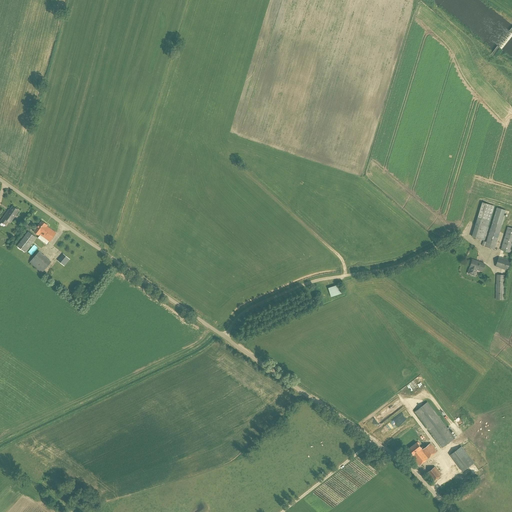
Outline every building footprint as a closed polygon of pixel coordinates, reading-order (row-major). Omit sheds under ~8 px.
[(484,241),(490,221),(494,206),(482,202),(477,217),(471,237),(484,241)] [(10,223),(19,211),(12,206),(9,211),(8,211),(1,221),(6,225),(8,221),(10,223)] [(494,250),(500,230),(506,211),(497,208),(486,242),(483,241),(482,246),(494,250)] [(49,242),(56,233),(47,226),(47,225),(42,221),(34,232),(38,235),(39,235),(49,242)] [(510,253),(511,247),(511,228),(507,227),(500,250),(510,253)] [(24,253),(36,238),(28,231),(16,246),(24,253)] [(42,273),(52,262),(39,251),(29,262),(42,273)] [(64,266),(70,259),(63,254),(57,261),(64,266)] [(507,271),(510,261),(498,257),(495,267),(507,271)] [(482,272),(484,264),(472,260),(470,267),(467,274),(475,276),(477,270),(482,272)] [(495,300),(504,300),(504,275),(494,275),(493,284),(496,284),(495,300)] [(340,284),(330,287),(333,297),(343,294),(340,284)] [(447,427),(427,402),(414,412),(442,448),(455,438),(449,430),(450,430),(448,426),(447,427)] [(421,448),(416,443),(405,451),(410,457),(412,456),(419,466),(437,452),(430,443),(425,447),(424,445),(421,448)] [(474,463),(461,446),(450,455),(462,472),(474,463)] [(433,481),(441,475),(435,466),(427,473),(433,481)] [(453,466),(450,474),(454,476),(458,468),(453,466)]
